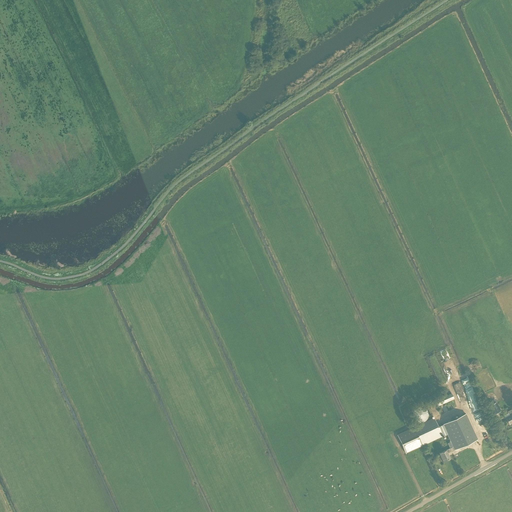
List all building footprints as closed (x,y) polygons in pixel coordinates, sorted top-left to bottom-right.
[(435,401),(437,406),(453,399),(451,394),(450,392),(448,393),(448,395),(435,401)] [(489,406),(494,414),(501,411),(496,402),(489,406)] [(427,417),(428,415),(427,412),(426,410),(424,408),(422,407),(420,407),(417,407),(415,408),(414,410),(412,412),(412,415),(412,417),(414,419),(415,421),(417,422),(420,423),(422,422),(424,421),(426,419),(427,417)] [(434,418),(413,427),(397,435),(405,453),(442,436),(442,437),(446,434),(450,443),(448,444),(450,448),(445,450),(438,453),(442,462),(449,458),(447,453),(477,439),(465,414),(442,425),(438,427),(434,418)] [(491,435),(486,438),(489,445),(494,442),(491,435)]
